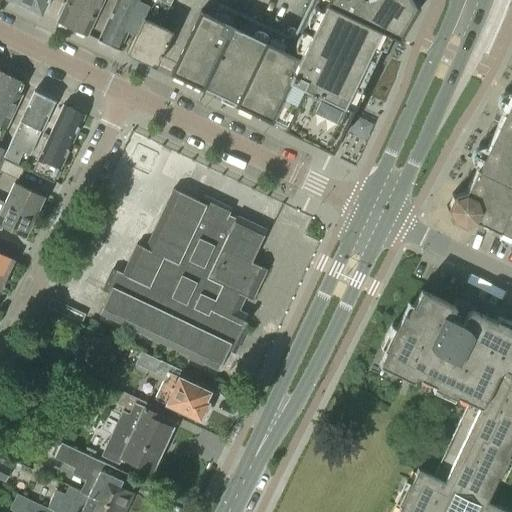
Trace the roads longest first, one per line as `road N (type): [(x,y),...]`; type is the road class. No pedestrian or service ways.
road 1 (residential): [(0,358),(127,93)]
road 2 (tertiary): [(364,209),(274,399),(259,455)]
road 3 (tertiary): [(259,455),(320,357),(384,220)]
road 4 (residential): [(364,209),(127,93)]
road 5 (tertiary): [(384,220),(483,0)]
road 6 (tertiary): [(457,0),(364,209)]
road 7 (residential): [(511,283),(384,220)]
road 8 (residential): [(127,93),(0,32)]
